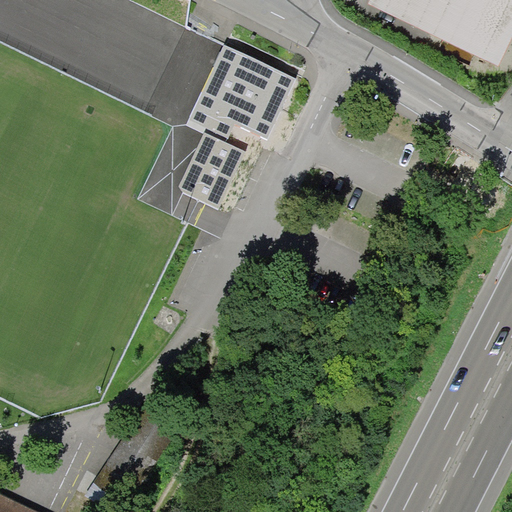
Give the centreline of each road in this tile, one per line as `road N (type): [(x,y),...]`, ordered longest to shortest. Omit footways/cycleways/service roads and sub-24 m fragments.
road 1 (residential): [(276,13),(511,150)]
road 2 (track): [(218,319),(112,409),(0,437)]
road 3 (motorway): [(511,296),(401,511)]
road 4 (track): [(164,511),(197,450),(218,319)]
